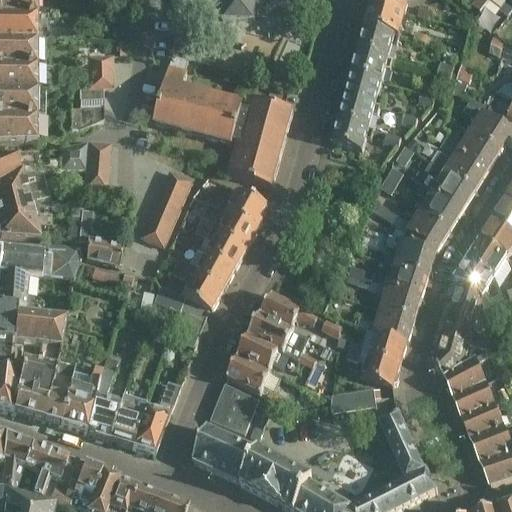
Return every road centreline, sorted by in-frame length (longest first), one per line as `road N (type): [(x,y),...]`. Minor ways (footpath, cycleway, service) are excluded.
road 1 (residential): [(160,482),(286,208),(345,0)]
road 2 (residential): [(477,503),(423,388),(418,359),(451,259),(511,169)]
road 3 (residential): [(124,187),(144,0)]
road 4 (residential): [(160,482),(0,427)]
